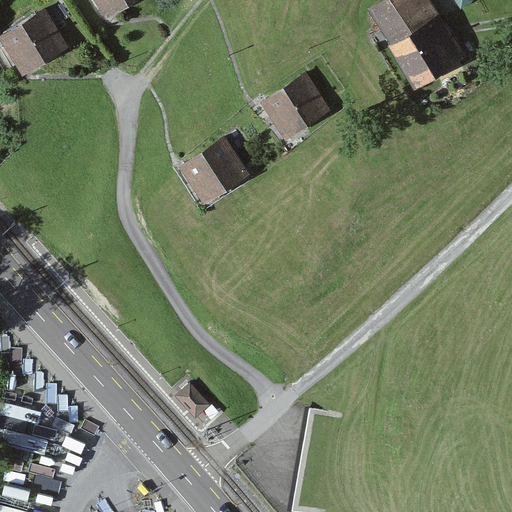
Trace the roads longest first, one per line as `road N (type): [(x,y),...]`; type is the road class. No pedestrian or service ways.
road 1 (track): [(118,80),(132,113),(122,218),(197,333),(282,404)]
road 2 (secondary): [(215,511),(0,269)]
road 3 (track): [(282,404),(511,195)]
road 4 (track): [(189,480),(282,404)]
